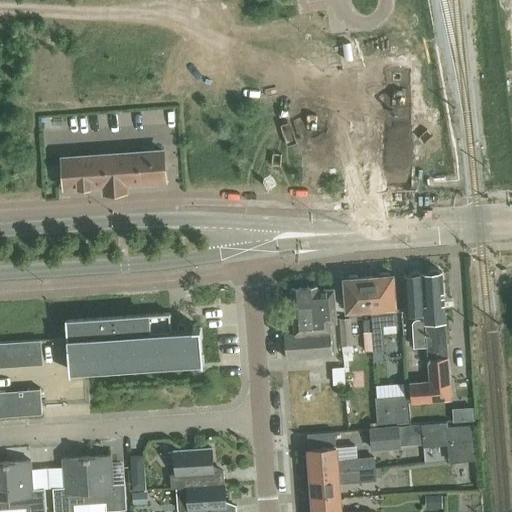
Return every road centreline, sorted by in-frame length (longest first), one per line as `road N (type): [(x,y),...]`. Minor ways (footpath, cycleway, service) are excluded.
road 1 (residential): [(0,438),(260,415)]
road 2 (tertiary): [(249,224),(162,220),(0,231)]
road 3 (tertiary): [(0,277),(248,254)]
road 4 (tertiary): [(248,254),(409,233)]
road 5 (residential): [(260,415),(248,254)]
road 6 (tertiary): [(409,233),(249,224)]
